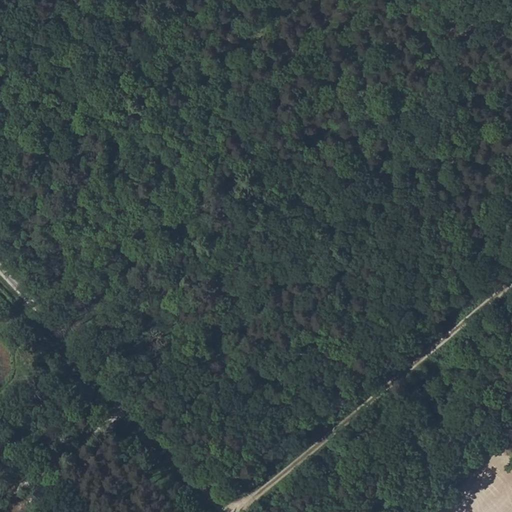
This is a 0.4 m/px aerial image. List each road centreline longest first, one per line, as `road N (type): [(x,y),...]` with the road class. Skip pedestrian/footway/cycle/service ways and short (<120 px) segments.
road 1 (track): [(511,273),(229,511)]
road 2 (unclassified): [(217,511),(0,268)]
road 3 (track): [(7,400),(68,459),(127,408)]
